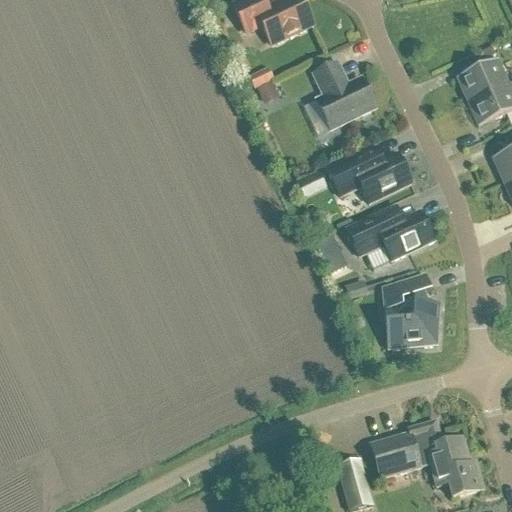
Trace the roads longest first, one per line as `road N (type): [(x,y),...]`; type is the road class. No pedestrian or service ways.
road 1 (unclassified): [(111,511),(256,440),(483,372)]
road 2 (residential): [(483,372),(461,213),(376,31),(371,0)]
